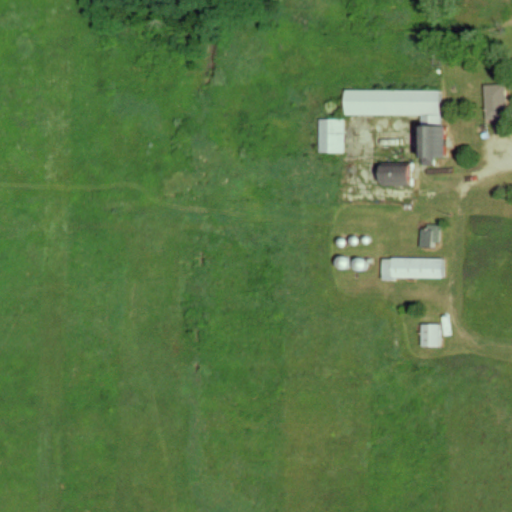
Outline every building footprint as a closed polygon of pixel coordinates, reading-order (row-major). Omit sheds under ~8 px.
[(511,83),(490,84),(491,117),(511,117),(511,83)] [(445,90),(351,89),(351,114),(425,114),(425,157),(453,157),(453,125),(445,125),(445,90)] [(349,152),(349,119),(325,118),(324,151),(349,152)] [(388,184),(416,185),(416,162),(388,161),(388,184)] [(432,229),(426,229),(425,246),(442,247),(443,224),(433,224),(432,229)] [(447,278),(448,258),(388,257),(387,277),(447,278)] [(425,346),(443,346),(443,324),(425,324),(425,346)]
